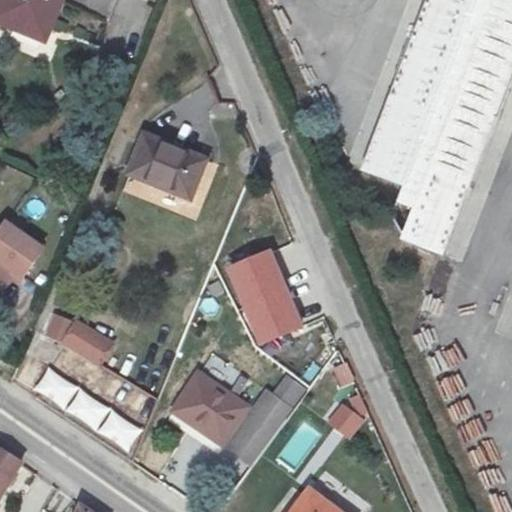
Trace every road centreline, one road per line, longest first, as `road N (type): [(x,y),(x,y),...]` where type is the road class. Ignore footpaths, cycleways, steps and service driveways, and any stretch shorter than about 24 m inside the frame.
road 1 (unclassified): [(436,511),(208,0)]
road 2 (secondary): [(0,409),(145,511)]
